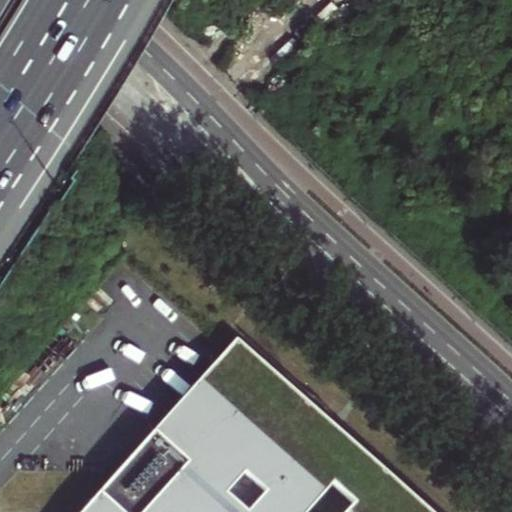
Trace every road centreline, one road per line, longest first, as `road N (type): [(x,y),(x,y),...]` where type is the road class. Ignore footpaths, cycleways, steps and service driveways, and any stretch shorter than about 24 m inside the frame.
road 1 (primary): [(23,0),(511,441)]
road 2 (primary): [(511,391),(282,190),(92,0)]
road 3 (track): [(206,111),(316,0)]
road 4 (trunk): [(0,125),(74,0)]
